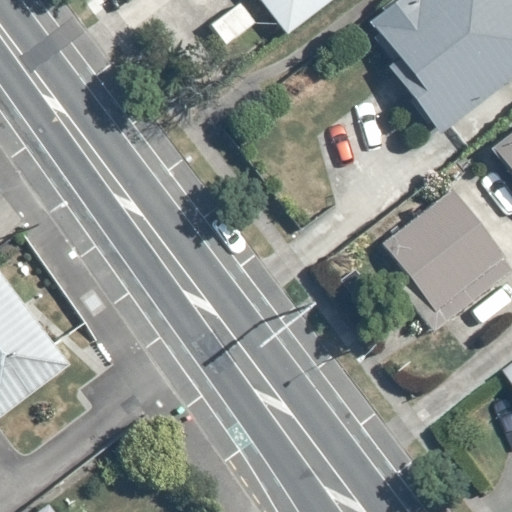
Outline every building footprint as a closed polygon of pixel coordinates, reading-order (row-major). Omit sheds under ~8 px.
[(253,0),(280,35),(325,0),(253,0)] [(511,73),(511,6),(507,0),(398,0),(364,26),(407,84),(398,91),(431,134),(511,73)] [(511,129),(485,150),(511,185),(511,129)] [(502,261),(445,191),(376,247),(432,317),(502,261)] [(0,415),(64,367),(0,281),(0,415)]
